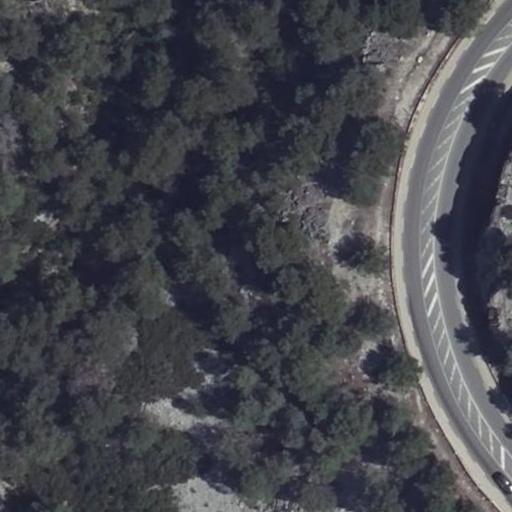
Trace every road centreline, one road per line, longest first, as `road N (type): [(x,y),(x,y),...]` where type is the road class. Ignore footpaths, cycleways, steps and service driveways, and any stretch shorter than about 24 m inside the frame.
road 1 (secondary): [(511,7),(462,67),(428,139),(411,197),(410,259),(418,325),(439,386),(511,497)]
road 2 (secondary): [(511,439),(454,330),(443,247),(457,154),(511,57)]
